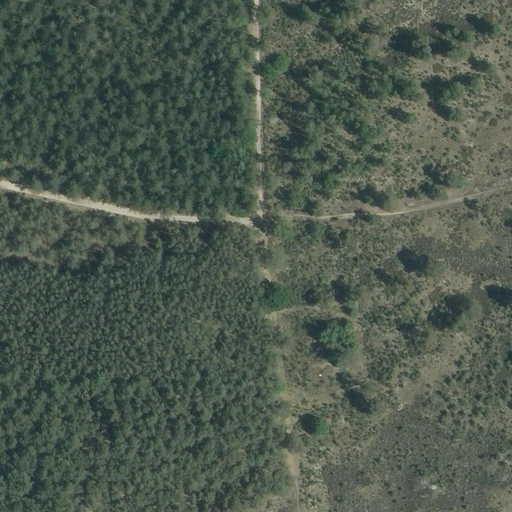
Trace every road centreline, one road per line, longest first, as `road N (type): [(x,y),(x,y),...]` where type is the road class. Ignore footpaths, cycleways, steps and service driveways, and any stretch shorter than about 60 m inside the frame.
road 1 (track): [(296,511),(265,231)]
road 2 (track): [(0,186),(156,218),(259,220)]
road 3 (track): [(265,231),(283,219),(388,211),(511,187)]
road 4 (track): [(259,220),(251,0)]
road 5 (track): [(12,0),(103,10),(145,0)]
